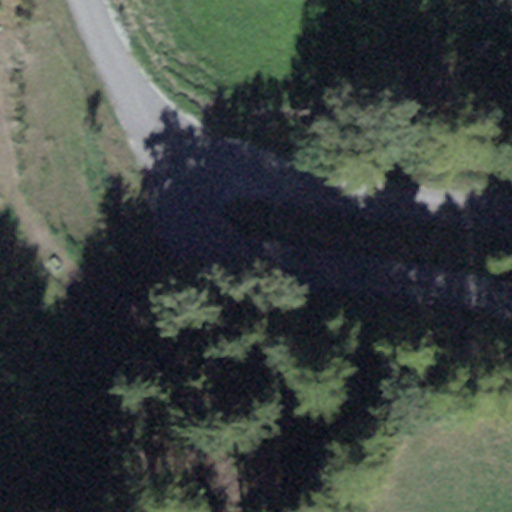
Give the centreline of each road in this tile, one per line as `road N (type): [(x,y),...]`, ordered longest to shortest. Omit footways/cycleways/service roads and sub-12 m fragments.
road 1 (tertiary): [(168,148),(170,225),(192,244),(399,268),(511,293)]
road 2 (tertiary): [(511,216),(279,178),(168,148)]
road 3 (tertiary): [(168,148),(96,0)]
